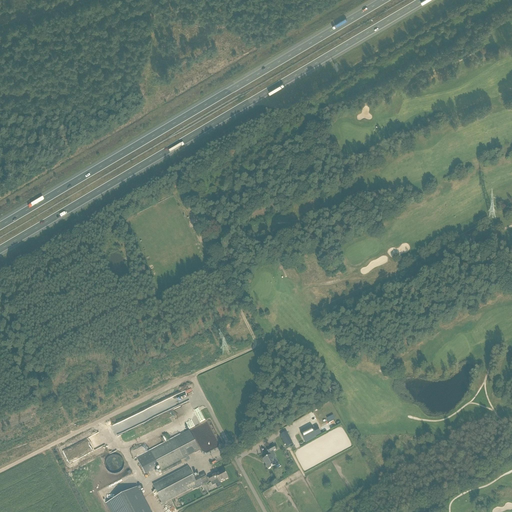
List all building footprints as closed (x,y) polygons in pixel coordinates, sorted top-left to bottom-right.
[(176,407),(188,401),(184,391),(176,394),(179,399),(177,400),(178,404),(175,405),(176,407)] [(314,426),(302,431),(306,439),(317,435),(314,426)] [(280,436),(287,447),(293,444),(286,433),(280,436)] [(150,452),(159,468),(162,474),(182,464),(180,461),(184,459),(174,440),(150,452)] [(274,457),(272,452),(269,454),(270,456),(263,460),(266,466),(267,469),(268,469),(268,470),(275,466),(271,458),(274,457)] [(153,486),(163,504),(192,489),(193,491),(196,488),(197,489),(209,483),(207,478),(202,481),(200,476),(194,479),(188,467),(153,486)] [(208,477),(211,483),(218,480),(219,483),(228,478),(224,471),(215,475),(215,474),(208,477)] [(149,511),(137,488),(106,504),(110,511),(149,511)]
